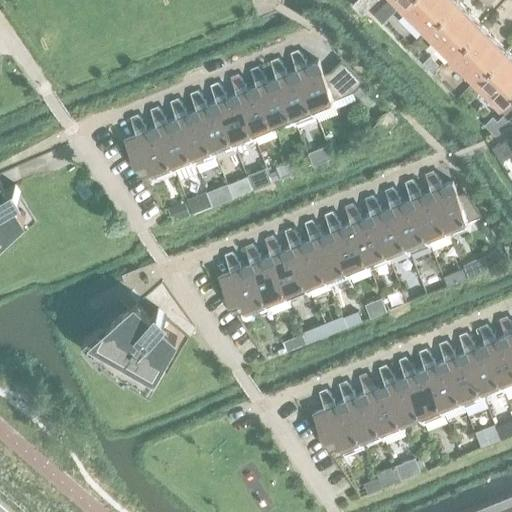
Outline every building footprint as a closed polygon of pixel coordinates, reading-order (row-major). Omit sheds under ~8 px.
[(356,0),(354,3),(364,13),(369,8),(376,0),(393,0),(401,7),(404,4),(501,103),(498,106),(510,118),(511,115),(511,53),(459,0),(356,0)] [(379,10),(374,14),(383,22),(387,18),(379,10)] [(298,67),(316,110),(336,103),(334,97),(353,89),(363,79),(343,59),(332,70),(325,73),(319,59),(309,63),(308,59),(298,48),(291,51),(298,67)] [(430,55),(426,59),(434,68),(438,64),(430,55)] [(278,75),(297,122),(317,114),(315,110),(316,110),(298,67),(289,71),(288,67),(278,57),(271,59),(278,75)] [(278,75),(269,79),(268,75),(258,65),(251,68),(258,83),(274,121),(286,117),(288,122),(295,119),(296,123),(297,122),(278,75)] [(231,76),(238,91),(256,134),(274,127),(272,122),(274,121),(258,83),(249,87),(248,83),(238,73),(231,76)] [(238,91),(229,95),(228,91),(218,81),(211,84),(218,100),(218,99),(236,143),(255,136),(255,135),(256,134),(238,91)] [(198,108),(198,107),(216,151),(236,143),(218,99),(218,100),(209,103),(207,99),(198,89),(191,92),(198,108)] [(215,152),(216,151),(198,107),(198,108),(189,111),(187,107),(178,97),(171,100),(178,116),(178,115),(197,162),(216,155),(215,152)] [(196,163),(197,162),(178,115),(178,116),(169,119),(167,115),(158,105),(151,108),(158,124),(176,167),(195,159),(196,163)] [(389,129),(398,119),(389,110),(379,119),(389,129)] [(168,170),(176,167),(158,124),(149,127),(147,123),(139,113),(131,116),(138,132),(126,137),(131,149),(126,152),(142,175),(143,174),(166,165),(168,170)] [(511,120),(506,115),(498,122),(505,129),(511,124),(511,120)] [(511,137),(493,145),(502,160),(511,153),(511,137)] [(433,188),(435,192),(448,227),(460,223),(462,227),(471,224),(468,218),(479,213),(481,212),(466,191),(465,191),(459,194),(453,179),(443,183),(442,180),(433,169),(426,172),(432,188),(433,188)] [(447,228),(448,227),(435,192),(433,188),(432,188),(423,191),(422,188),(413,177),(406,180),(412,196),(413,196),(414,200),(430,239),(449,233),(447,228)] [(0,244),(0,243),(0,232),(1,232),(4,236),(25,216),(12,201),(21,195),(15,185),(5,191),(4,191),(1,183),(0,180),(0,244)] [(393,204),(395,208),(412,251),(431,243),(430,239),(414,200),(413,196),(412,196),(403,200),(402,196),(393,185),(386,188),(392,204),(393,204)] [(393,204),(392,204),(383,208),(382,204),(373,193),(366,196),(372,212),(373,212),(375,216),(390,256),(409,249),(410,251),(412,251),(395,208),(393,204)] [(373,212),(372,212),(363,216),(362,212),(353,202),(346,204),(352,220),(353,220),(355,225),(368,259),(381,255),(382,258),(390,256),(375,216),(373,212)] [(333,228),(335,234),(350,272),(369,265),(367,260),(368,259),(355,225),(353,220),(352,220),(343,224),(342,220),(333,210),(326,213),(332,228),(333,228)] [(315,241),(328,275),(340,271),(342,275),(350,272),(335,234),(333,228),(332,228),(323,232),(322,228),(313,218),(306,221),(312,236),(313,236),(315,241)] [(313,236),(312,236),(303,240),(302,236),(293,226),(286,229),(292,244),(293,244),(310,288),(329,280),(327,276),(328,275),(315,241),(313,236)] [(266,237),(272,253),(273,252),(290,296),(310,288),(293,244),(292,244),(283,248),(282,244),(273,234),(266,237)] [(253,260),(254,264),(270,304),(290,296),(273,252),(272,253),(263,256),(262,252),(253,242),(246,245),(252,261),(253,260)] [(263,307),(269,304),(270,304),(254,264),(253,260),(252,261),(243,264),(242,260),(233,250),(226,253),(232,269),(220,274),(225,286),(221,289),(236,312),(238,311),(260,302),(263,307)] [(463,263),(467,274),(481,269),(476,257),(463,263)] [(152,387),(162,370),(162,369),(161,368),(155,365),(159,358),(163,360),(177,335),(159,324),(166,315),(157,308),(150,317),(149,317),(142,309),(136,301),(107,325),(108,327),(109,327),(111,329),(104,335),(99,329),(100,329),(98,327),(85,339),(84,338),(83,339),(103,363),(104,362),(103,361),(104,359),(127,378),(128,377),(126,376),(127,374),(153,389),(153,388),(152,387)] [(362,308),(365,316),(373,313),(370,305),(362,308)] [(346,323),(361,317),(358,309),(343,315),(346,323)] [(506,333),(507,333),(511,345),(511,320),(507,314),(500,317),(506,333)] [(505,385),(511,381),(511,345),(507,333),(506,333),(498,337),(496,333),(487,322),(480,325),(486,341),(487,341),(505,385)] [(313,333),(311,328),(305,328),(302,332),(304,337),(309,338),(313,333)] [(466,349),(467,349),(484,393),(505,385),(487,341),(486,341),(478,345),(476,341),(467,331),(460,333),(466,349)] [(440,341),(446,357),(447,357),(465,401),(466,404),(485,396),(484,393),(467,349),(466,349),(458,353),(456,349),(447,339),(440,341)] [(447,357),(446,357),(437,361),(436,357),(427,347),(420,350),(426,365),(427,365),(445,409),(465,401),(447,357)] [(406,373),(407,373),(426,420),(446,412),(445,409),(427,365),(426,365),(418,369),(416,365),(407,355),(400,358),(406,373)] [(380,366),(386,382),(387,381),(405,426),(424,418),(425,421),(426,420),(407,373),(406,373),(397,377),(396,373),(387,363),(380,366)] [(366,390),(367,389),(384,433),(403,426),(405,426),(387,381),(386,382),(377,385),(376,381),(367,371),(360,374),(366,390)] [(340,382),(346,398),(347,397),(362,436),(374,432),(376,436),(384,433),(367,389),(366,390),(357,393),(356,389),(347,379),(340,382)] [(319,423),(315,426),(330,449),(332,448),(341,444),(345,453),(364,445),(361,437),(362,436),(347,397),(346,398),(337,401),(336,397),(327,387),(320,390),(326,406),(314,411),(319,423)] [(511,420),(499,425),(503,435),(511,431),(511,420)] [(446,451),(449,457),(459,453),(456,446),(446,451)] [(426,468),(422,457),(416,459),(421,470),(426,468)] [(386,471),(377,475),(382,487),(391,483),(386,471)] [(511,511),(511,490),(493,498),(498,511),(511,511)] [(473,506),(475,511),(498,511),(493,498),(473,506)]
